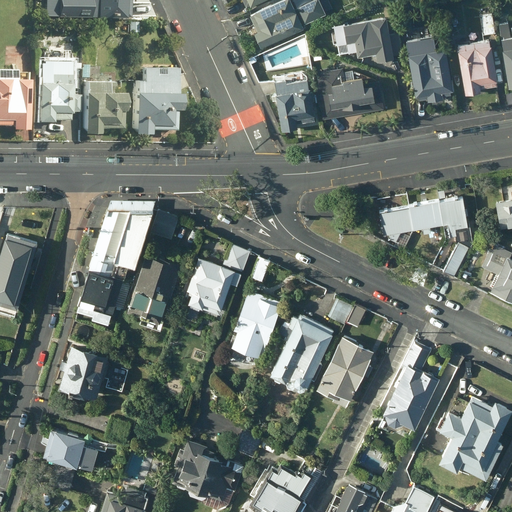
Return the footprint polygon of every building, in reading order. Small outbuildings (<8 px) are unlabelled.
[(91,15),(91,17),(124,17),(124,0),(82,0),(82,4),(73,4),(74,15),(91,15)] [(257,47),(300,28),(299,26),(305,24),(305,17),(303,11),(304,10),(299,0),(274,0),(249,12),(249,14),(248,14),(255,30),(251,33),(257,47)] [(407,1),(391,3),(395,23),(410,20),(407,1)] [(152,21),(151,7),(133,7),(132,21),(152,21)] [(491,13),(479,15),(482,35),(494,33),(491,13)] [(391,58),(382,16),(340,24),(343,43),(351,41),(354,57),(373,54),(374,61),(391,58)] [(135,32),(135,22),(126,22),(126,33),(135,32)] [(509,36),(506,22),(497,23),(500,38),(509,36)] [(501,49),(498,49),(506,88),(511,87),(511,27),(509,28),(511,36),(499,39),(501,49)] [(401,54),(397,32),(387,34),(391,56),(401,54)] [(415,52),(404,54),(412,97),(416,96),(416,100),(424,99),(425,101),(440,99),(440,96),(448,94),(447,91),(450,90),(442,48),(432,50),(430,38),(413,41),(415,52)] [(486,39),(453,45),(462,94),(478,92),(477,88),(494,85),(486,39)] [(37,63),(33,63),(33,121),(47,121),(47,113),(50,113),(50,119),(65,119),(65,111),(76,111),(76,94),(65,94),(65,61),(37,61),(37,63)] [(128,87),(126,87),(126,131),(143,132),(143,125),(168,125),(168,105),(171,104),(171,88),(168,88),(168,63),(135,62),(134,76),(128,76),(128,87)] [(313,80),(321,119),(382,108),(377,80),(358,83),(357,77),(352,78),(350,69),(341,71),(340,67),(314,72),(315,80),(313,80)] [(5,129),(21,129),(21,72),(9,72),(9,69),(0,68),(0,125),(5,125),(5,129)] [(306,91),(303,78),(283,82),(282,78),(270,80),(273,93),(271,94),(278,132),(294,129),(293,123),(312,120),(308,101),(311,100),(309,90),(306,91)] [(79,92),(77,93),(78,133),(93,133),(93,128),(116,127),(115,93),(101,93),(100,86),(108,86),(108,81),(79,82),(79,92)] [(48,122),(32,122),(31,139),(48,139),(48,122)] [(437,199),(441,223),(448,222),(450,236),(458,234),(457,226),(469,224),(464,194),(437,199)] [(511,194),(492,198),(497,226),(511,223),(511,194)] [(409,203),(413,227),(441,223),(437,199),(409,203)] [(381,208),(385,232),(413,227),(409,203),(381,208)] [(154,205),(110,205),(92,265),(124,275),(129,260),(137,263),(154,205)] [(172,237),(180,214),(159,207),(151,231),(172,237)] [(413,235),(403,230),(396,245),(406,249),(413,235)] [(0,265),(0,298),(23,305),(40,244),(8,235),(0,265)] [(228,240),(221,261),(241,269),(249,248),(228,240)] [(471,246),(460,241),(445,269),(455,275),(471,246)] [(492,271),(485,287),(511,300),(511,255),(509,254),(510,251),(492,242),(490,247),(487,245),(478,264),(492,271)] [(220,258),(198,251),(197,254),(195,254),(183,287),(184,287),(187,289),(184,298),(196,303),(215,309),(226,279),(234,282),(238,271),(219,264),(220,258)] [(164,258),(144,252),(127,309),(141,314),(139,321),(162,328),(165,317),(161,316),(168,292),(170,293),(180,260),(165,256),(164,258)] [(260,257),(253,277),(263,281),(270,260),(260,257)] [(124,275),(92,265),(78,308),(111,318),(124,275)] [(255,360),(278,299),(246,287),(230,326),(233,328),(231,334),(230,335),(225,347),(227,350),(230,353),(233,356),(236,358),(240,359),(244,360),(248,360),(252,359),(252,360),(255,360)] [(342,321),(350,303),(335,295),(326,313),(342,321)] [(364,307),(353,301),(344,318),(356,324),(364,307)] [(276,329),(284,333),(265,369),(270,372),(270,374),(275,377),(278,376),(284,380),(286,386),(289,387),(291,385),(299,389),(307,374),(311,376),(319,361),(315,358),(331,327),(299,311),(296,315),(295,313),(294,315),(290,313),(285,323),(280,321),(276,329)] [(365,372),(369,364),(369,363),(364,360),(370,348),(370,347),(339,331),(339,332),(313,383),(313,384),(329,393),(328,395),(329,396),(342,401),(359,369),(365,372)] [(406,431),(437,376),(420,366),(431,346),(413,336),(400,361),(403,363),(378,408),(383,411),(376,423),(389,431),(399,427),(406,431)] [(62,381),(99,392),(110,351),(72,341),(67,358),(64,358),(62,366),(66,367),(62,381)] [(436,426),(447,432),(434,457),(452,467),(455,462),(482,476),(501,441),(493,437),(510,407),(492,398),(489,403),(469,392),(457,414),(445,407),(441,415),(438,414),(433,422),(437,423),(436,426)] [(129,422),(110,415),(105,430),(123,437),(129,422)] [(47,424),(39,452),(47,455),(49,458),(53,459),(55,458),(60,459),(62,462),(66,463),(69,461),(72,462),(72,460),(87,465),(93,445),(78,441),(80,434),(47,424)] [(248,425),(233,446),(252,460),(267,438),(248,425)] [(205,444),(185,436),(179,449),(176,448),(170,460),(174,462),(168,476),(180,481),(182,485),(195,489),(197,491),(200,498),(215,504),(225,499),(238,469),(228,465),(229,463),(215,457),(216,454),(212,453),(213,450),(204,445),(205,444)] [(246,494),(255,499),(275,511),(293,511),(302,499),(321,469),(313,463),(309,470),(300,464),(297,468),(292,465),(291,467),(276,457),(272,463),(267,460),(246,494)] [(71,491),(77,471),(57,464),(51,484),(71,491)] [(162,476),(156,474),(153,484),(158,486),(162,476)] [(374,489),(358,481),(349,498),(366,506),(374,489)] [(144,482),(141,488),(152,492),(154,485),(144,482)] [(386,511),(422,511),(433,495),(412,484),(402,502),(399,500),(391,503),(386,511)] [(109,489),(102,511),(143,511),(149,497),(147,496),(149,491),(130,485),(128,491),(125,490),(124,494),(109,489)] [(369,511),(370,511),(344,498),(336,511),(369,511)] [(275,511),(255,499),(246,511),(275,511)]
